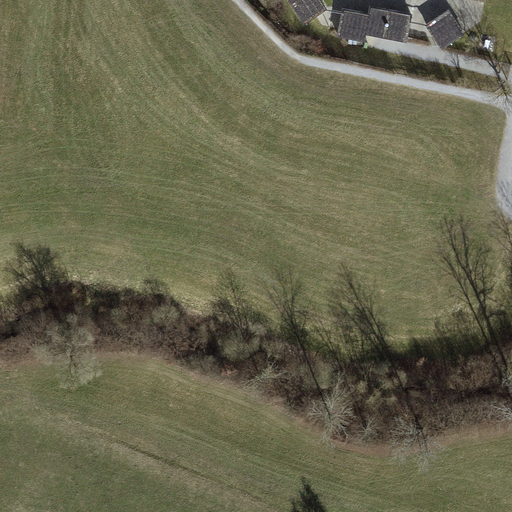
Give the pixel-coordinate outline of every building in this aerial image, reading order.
[(327,10),(319,0),(289,0),(287,2),(304,26),(316,17),(327,10)] [(376,37),(381,10),(377,9),(372,8),(371,15),(367,35),(372,36),(376,37)] [(367,35),(371,15),(344,10),(341,29),(339,36),(366,41),(367,35)] [(381,10),(376,37),(406,42),(407,37),(411,16),(381,10)] [(449,11),(427,26),(439,43),(443,49),(464,34),(449,11)]
